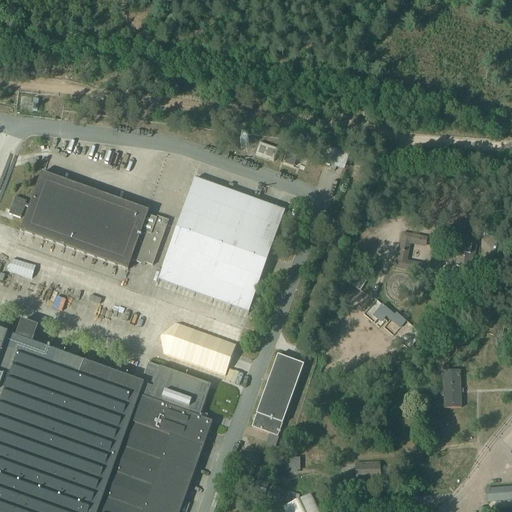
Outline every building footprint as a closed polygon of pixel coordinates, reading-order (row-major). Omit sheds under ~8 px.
[(278,149),(259,142),(255,153),(274,160),(278,149)] [(298,155),(287,151),(283,163),(294,167),(298,155)] [(43,173),(31,207),(26,205),(27,202),(16,198),(10,214),(21,219),(25,207),(30,209),(22,232),(130,271),(133,262),(142,266),(142,265),(145,266),(145,264),(153,266),(169,222),(150,215),(151,212),(43,173)] [(285,210),(196,178),(159,281),(248,312),(285,210)] [(396,270),(421,274),(422,267),(405,264),(409,243),(426,246),(428,239),(403,234),(396,270)] [(456,243),(455,252),(458,253),(456,266),(470,269),(473,252),(475,253),(476,247),(456,243)] [(423,296),(426,287),(420,285),(417,294),(423,296)] [(387,317),(392,321),(401,328),(406,322),(396,314),(394,316),(382,306),(374,316),(382,323),(387,317)] [(142,382),(0,330),(0,511),(180,511),(189,488),(187,488),(211,422),(200,418),(211,385),(148,363),(142,380),(143,380),(142,382)] [(278,355),(252,427),(252,428),(279,438),(305,365),(278,355)] [(440,397),(444,397),(444,409),(461,409),(460,372),(449,372),(449,368),(443,369),(443,389),(440,390),(440,397)] [(257,466),(260,460),(245,455),(243,461),(257,466)] [(379,478),(378,461),(354,462),(355,479),(379,478)] [(297,471),(297,462),(286,462),(286,471),(289,471),(289,474),(295,474),(295,471),(297,471)] [(511,488),(485,491),(486,504),(511,502),(511,488)]
